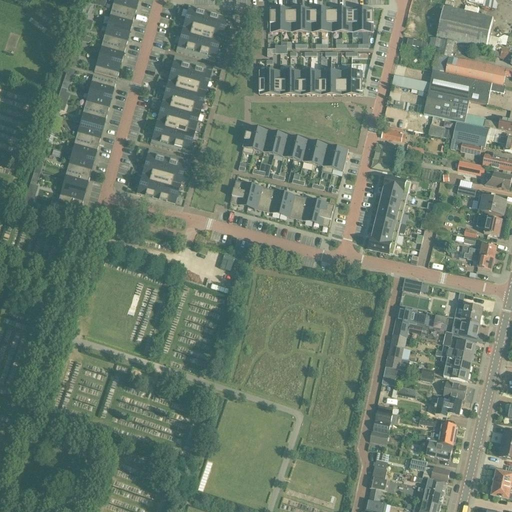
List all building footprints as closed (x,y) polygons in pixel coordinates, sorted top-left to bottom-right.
[(138,2),(132,0),(117,0),(116,5),(113,4),(111,11),(134,17),(138,2)] [(444,7),(436,39),(486,50),(488,42),(489,37),(493,19),(444,7)] [(204,24),(207,14),(188,8),(187,12),(190,12),(188,19),(204,24)] [(271,10),(271,34),(281,34),(281,10),(271,10)] [(281,10),(281,34),(291,34),(291,10),(281,10)] [(291,10),(291,34),(301,34),(301,10),(291,10)] [(301,10),(301,34),(311,34),(311,10),(301,10)] [(311,10),(311,34),(322,34),(322,10),(311,10)] [(322,10),(322,34),(332,34),(332,10),(322,10)] [(332,10),(332,34),(342,34),(342,10),(332,10)] [(342,10),(342,34),(352,34),(352,10),(342,10)] [(352,10),(352,34),(362,34),(362,10),(352,10)] [(362,10),(362,34),(363,34),(369,34),(373,34),(373,10),(362,10)] [(109,27),(130,33),(134,17),(111,11),(109,18),(112,19),(109,27)] [(207,14),(204,24),(221,28),(223,21),(225,22),(226,19),(207,14)] [(182,28),(202,34),(204,24),(188,19),(186,26),(183,26),(182,28)] [(219,35),(221,28),(204,24),(202,34),(221,39),(222,36),(219,35)] [(104,35),(103,42),(125,48),(130,33),(109,27),(107,36),(104,35)] [(184,32),(182,39),(199,43),(202,34),(182,28),(182,31),(184,32)] [(199,43),(215,48),(217,41),(220,42),(221,39),(202,34),(199,43)] [(441,40),(431,38),(429,47),(439,49),(441,40)] [(196,53),(199,43),(182,39),(180,46),(178,45),(177,48),(182,49),(187,51),(191,52),(196,53)] [(439,49),(438,55),(451,58),(454,43),(441,40),(439,49)] [(121,64),(125,48),(103,42),(101,49),(103,50),(101,58),(121,64)] [(201,55),(206,56),(211,57),(215,59),(216,56),(213,55),(215,48),(199,43),(196,53),(201,55)] [(495,52),(501,54),(511,56),(511,50),(510,51),(510,50),(502,48),(502,49),(496,47),(495,52)] [(511,56),(501,54),(500,60),(508,61),(511,61),(511,64),(511,66),(511,56)] [(121,64),(101,58),(98,67),(96,66),(94,74),(117,80),(121,64)] [(505,77),(511,78),(511,71),(507,70),(451,58),(447,76),(503,88),(505,77)] [(178,64),(173,62),(172,65),(175,66),(173,73),(189,77),(192,68),(187,66),(183,65),(178,64)] [(351,73),(352,96),(362,96),(362,73),(362,66),(352,66),(352,73),(351,73)] [(189,77),(206,82),(208,75),(211,76),(211,73),(207,72),(202,70),(197,69),(192,68),(189,77)] [(189,77),(173,73),(171,80),(168,79),(168,82),(187,87),(189,77)] [(260,73),(260,96),(270,96),(270,73),(260,73)] [(270,73),(270,96),(280,96),(280,73),(270,73)] [(280,73),(280,96),(290,96),(290,73),(280,73)] [(290,73),(290,96),(300,96),(300,73),(290,73)] [(300,73),(300,96),(311,96),(311,73),(300,73)] [(311,73),(311,96),(321,96),(321,73),(311,73)] [(321,73),(321,96),(331,96),(331,73),(321,73)] [(331,73),(331,96),(341,96),(341,73),(331,73)] [(341,73),(341,96),(352,96),(351,73),(341,73)] [(470,103),(488,107),(491,92),(504,95),(505,89),(503,88),(447,76),(433,73),(430,85),(428,94),(470,103)] [(93,77),(91,84),(93,85),(91,94),(111,99),(116,83),(93,77)] [(187,87),(206,93),(207,90),(204,89),(206,82),(189,77),(187,87)] [(394,77),(392,87),(428,94),(430,85),(394,77)] [(169,86),(167,93),(184,97),(187,87),(168,82),(167,85),(169,86)] [(184,97),(200,102),(202,95),(205,95),(206,93),(187,87),(184,97)] [(181,107),(184,97),(167,93),(166,100),(163,99),(162,102),(181,107)] [(86,101),(84,108),(107,115),(111,99),(91,94),(89,102),(86,101)] [(424,116),(465,125),(470,103),(428,94),(424,116)] [(199,109),(200,102),(184,97),(181,107),(200,112),(201,109),(199,109)] [(181,107),(162,102),(161,104),(164,105),(162,112),(179,117),(181,107)] [(181,107),(179,117),(195,121),(197,114),(200,115),(200,112),(181,107)] [(84,108),(82,115),(85,116),(82,125),(103,130),(107,115),(84,108)] [(157,118),(157,121),(176,127),(179,117),(162,112),(160,119),(157,118)] [(176,127),(195,132),(196,129),(193,128),(195,121),(179,117),(176,127)] [(485,121),(484,128),(511,133),(511,122),(501,120),(500,124),(485,121)] [(173,136),(176,127),(157,121),(156,124),(158,125),(157,132),(173,136)] [(490,131),(456,124),(454,132),(452,141),(452,142),(462,144),(482,148),(486,149),(490,131)] [(59,129),(55,127),(49,125),(47,132),(57,135),(59,129)] [(77,133),(76,140),(98,146),(103,130),(82,125),(80,133),(77,133)] [(194,135),(195,132),(176,127),(173,136),(190,141),(192,134),(194,135)] [(384,128),(381,140),(401,144),(404,132),(384,128)] [(244,150),(243,154),(253,157),(254,152),(259,132),(249,129),(244,150)] [(173,136),(157,132),(155,139),(152,138),(151,141),(156,142),(161,144),(166,145),(170,146),(173,136)] [(259,132),(254,152),(264,154),(269,134),(259,132)] [(269,134),(264,154),(274,157),(279,136),(269,134)] [(173,136),(170,146),(175,148),(180,149),(185,150),(189,152),(190,149),(188,148),(190,141),(173,136)] [(279,136),(274,157),(284,159),(289,139),(279,136)] [(495,137),(494,143),(506,146),(504,153),(511,154),(511,140),(507,139),(507,140),(500,138),(495,137)] [(289,139),(284,159),(294,162),(299,141),(289,139)] [(76,140),(74,147),(76,147),(74,156),(94,162),(98,146),(76,140)] [(299,141),(294,162),(304,164),(308,144),(299,141)] [(308,144),(304,164),(313,166),(318,146),(308,144)] [(480,158),(482,148),(462,144),(460,153),(480,158)] [(399,150),(378,145),(372,169),(393,174),(395,167),(391,166),(393,159),(397,160),(399,150)] [(318,146),(313,166),(323,169),(328,148),(318,146)] [(323,169),(322,173),(332,176),(334,171),(333,171),(338,151),(328,148),(323,169)] [(338,151),(333,171),(334,171),(343,174),(348,153),(338,151)] [(149,159),(147,166),(164,170),(166,161),(162,159),(157,158),(152,157),(147,155),(146,158),(149,159)] [(69,164),(67,171),(90,177),(94,162),(74,156),(71,165),(69,164)] [(485,156),(483,168),(489,169),(498,171),(509,173),(511,173),(511,162),(500,160),(500,159),(494,158),(485,156)] [(186,166),(181,164),(176,163),(171,162),(166,161),(164,170),(180,175),(182,168),(185,169),(186,166)] [(471,165),(459,163),(457,173),(468,175),(471,165)] [(161,180),(164,170),(147,166),(145,173),(143,172),(142,175),(161,180)] [(178,182),(180,175),(164,170),(161,180),(180,185),(181,183),(178,182)] [(67,171),(65,178),(68,179),(65,187),(85,193),(90,177),(67,171)] [(492,181),(487,180),(485,187),(509,192),(511,185),(511,184),(511,180),(511,178),(508,177),(509,173),(498,171),(497,174),(494,173),(492,181)] [(142,185),(158,190),(161,180),(142,175),(141,178),(144,178),(142,185)] [(387,178),(385,189),(409,195),(411,184),(387,178)] [(180,185),(161,180),(158,190),(175,195),(177,188),(179,188),(180,185)] [(236,183),(231,205),(240,208),(241,205),(248,207),(253,187),(236,183)] [(158,190),(142,185),(140,192),(137,192),(136,195),(155,200),(158,190)] [(60,195),(58,202),(81,209),(85,193),(65,187),(63,196),(60,195)] [(253,187),(248,207),(255,208),(254,211),(264,213),(269,191),(253,187)] [(457,195),(475,199),(477,191),(459,187),(457,195)] [(385,189),(382,199),(406,205),(408,195),(409,195),(385,189)] [(158,190),(155,200),(175,205),(175,202),(173,202),(175,195),(158,190)] [(269,191),(264,213),(273,215),(274,213),(281,214),(285,195),(269,191)] [(285,195),(281,214),(288,216),(287,219),(296,221),(302,199),(285,195)] [(503,217),(507,204),(480,198),(478,204),(480,204),(478,212),(503,217)] [(302,199),(296,221),(306,223),(306,221),(313,222),(318,203),(302,199)] [(382,199),(380,209),(403,215),(406,205),(382,199)] [(318,203),(313,222),(320,224),(320,227),(329,229),(335,207),(318,203)] [(380,209),(377,220),(401,226),(403,215),(380,209)] [(480,216),(477,229),(484,230),(483,235),(499,238),(502,222),(488,219),(489,218),(480,216)] [(377,220),(374,230),(398,236),(401,226),(377,220)] [(374,230),(372,240),(396,246),(398,236),(374,230)] [(477,234),(458,230),(456,236),(476,241),(477,234)] [(476,241),(464,238),(463,245),(475,247),(476,241)] [(372,240),(369,251),(393,257),(396,246),(372,240)] [(465,255),(474,257),(494,261),(497,249),(482,246),(481,252),(475,251),(462,248),(460,254),(465,255)] [(431,251),(429,263),(438,265),(441,253),(431,251)] [(494,261),(474,257),(465,255),(464,259),(467,260),(467,261),(478,263),(477,270),(491,273),(494,261)] [(420,297),(423,284),(405,280),(402,293),(420,297)] [(458,305),(455,320),(457,321),(460,321),(480,325),(483,311),(462,306),(458,305)] [(399,308),(396,323),(409,326),(413,312),(399,308)] [(413,324),(424,327),(426,316),(415,314),(413,324)] [(480,325),(460,321),(457,321),(455,320),(453,329),(457,329),(455,330),(454,335),(476,340),(480,325)] [(409,326),(396,323),(393,337),(406,340),(409,326)] [(437,331),(428,330),(427,338),(435,340),(437,331)] [(443,350),(456,352),(473,356),(475,347),(452,341),(453,335),(446,333),(443,347),(443,350)] [(404,350),(406,340),(393,337),(391,347),(404,350)] [(388,358),(402,361),(404,351),(390,348),(388,358)] [(436,357),(441,358),(471,365),(473,356),(456,352),(443,350),(442,353),(437,352),(436,357)] [(388,358),(386,369),(398,371),(407,373),(409,363),(402,361),(388,358)] [(471,365),(441,358),(440,363),(447,364),(446,369),(469,374),(471,365)] [(386,369),(382,385),(394,388),(398,371),(386,369)] [(467,383),(469,374),(446,369),(444,378),(467,383)] [(421,376),(434,379),(435,373),(423,370),(421,376)] [(441,390),(445,391),(443,397),(462,402),(463,402),(463,401),(464,401),(467,390),(466,390),(466,388),(465,388),(443,383),(441,390)] [(399,389),(398,397),(408,399),(410,391),(399,389)] [(462,404),(449,401),(449,403),(433,399),(432,404),(437,405),(437,407),(435,407),(435,410),(436,410),(435,416),(448,419),(449,415),(459,417),(462,404)] [(378,412),(377,412),(375,423),(384,424),(391,426),(393,416),(388,414),(378,412)] [(456,427),(420,421),(419,426),(434,428),(433,432),(456,437),(457,431),(456,431),(456,427)] [(375,423),(373,433),(389,436),(391,426),(384,424),(375,423)] [(388,442),(389,436),(373,433),(373,434),(371,443),(382,446),(383,441),(388,442)] [(456,439),(434,434),(433,439),(418,436),(417,441),(453,447),(453,444),(455,444),(456,439)] [(511,435),(506,434),(504,439),(503,440),(502,444),(503,445),(503,446),(511,447),(511,435)] [(371,451),(389,453),(390,447),(372,444),(371,451)] [(452,450),(429,445),(426,457),(449,462),(452,450)] [(511,460),(511,447),(503,446),(503,447),(501,448),(500,451),(502,452),(500,458),(511,460)] [(410,470),(424,473),(423,480),(446,486),(447,485),(450,473),(434,469),(433,471),(427,469),(428,463),(419,462),(412,460),(410,470)] [(388,464),(376,462),(375,469),(386,471),(388,464)] [(375,469),(372,480),(385,483),(387,471),(386,471),(375,469)] [(494,485),(510,489),(511,488),(511,475),(497,473),(495,479),(494,479),(493,482),(494,484),(494,485)] [(427,486),(426,491),(444,495),(446,486),(423,480),(417,479),(416,484),(427,486)] [(390,484),(385,483),(372,480),(371,484),(370,489),(372,490),(382,492),(387,493),(390,484)] [(511,496),(509,495),(510,489),(494,485),(494,486),(492,487),(492,490),(493,491),(491,497),(511,501),(511,496)] [(400,492),(400,488),(390,487),(389,497),(405,499),(406,493),(400,492)] [(382,492),(372,490),(369,503),(379,505),(382,492)] [(423,502),(441,507),(444,495),(426,491),(419,490),(418,492),(425,494),(423,501),(423,502)] [(413,511),(439,511),(441,507),(423,502),(421,509),(415,508),(413,511)] [(369,506),(367,511),(368,511),(385,511),(387,506),(385,506),(379,505),(369,503),(369,506)]
